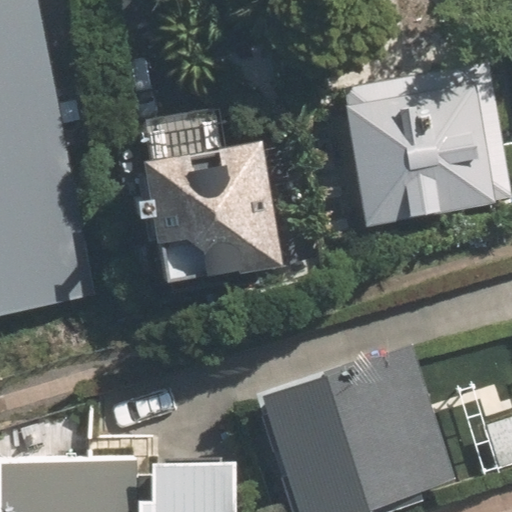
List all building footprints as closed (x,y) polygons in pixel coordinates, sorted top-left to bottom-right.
[(42,0),(0,0),(0,312),(90,295),(42,0)] [(511,182),(489,43),(340,68),(366,228),(511,203),(511,182)] [(264,139),(144,158),(147,193),(131,195),(133,214),(151,212),(157,277),(278,266),(272,207),(290,206),(285,148),(265,150),(264,139)] [(409,344),(258,393),(296,511),(359,511),(455,481),(409,344)] [(0,511),(130,511),(130,454),(0,456),(0,511)] [(237,511),(240,463),(160,459),(158,497),(138,496),(137,511),(237,511)]
